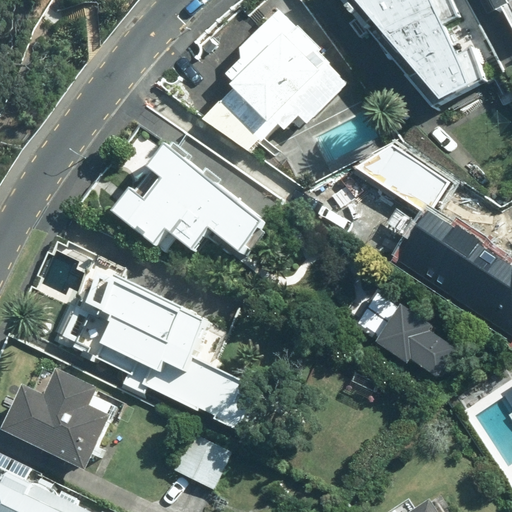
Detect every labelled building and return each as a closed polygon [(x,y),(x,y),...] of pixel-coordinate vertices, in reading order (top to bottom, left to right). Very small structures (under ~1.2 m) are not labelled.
[(343,0),(435,113),(480,86),(470,51),(458,58),(445,23),(460,17),(453,0),(343,0)] [(511,0),(482,0),(491,14),(511,2),(511,0)] [(347,82),(278,12),(237,52),(240,62),(224,78),(236,89),(202,123),(253,158),(278,129),(285,135),(298,120),(307,129),(347,82)] [(420,212),(387,264),(511,344),(511,261),(432,212),(448,187),(388,149),(353,169),(420,212)] [(261,227),(164,152),(113,218),(154,250),(165,236),(191,257),(208,234),(238,257),(261,227)] [(109,283),(91,322),(90,321),(75,354),(237,424),(252,391),(189,363),(206,325),(109,283)] [(411,367),(413,363),(440,380),(457,353),(431,336),(434,331),(400,308),(376,345),(411,367)] [(44,401),(23,391),(2,436),(86,473),(110,421),(88,411),(97,391),(57,372),(44,401)] [(214,491),(233,453),(193,433),(174,471),(214,491)] [(83,511),(8,476),(1,490),(0,489),(0,511),(83,511)]
